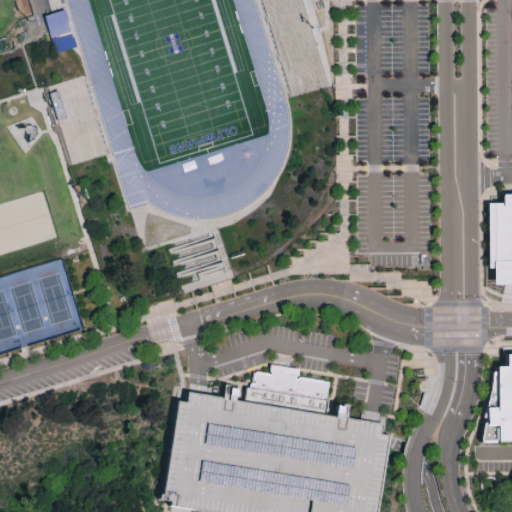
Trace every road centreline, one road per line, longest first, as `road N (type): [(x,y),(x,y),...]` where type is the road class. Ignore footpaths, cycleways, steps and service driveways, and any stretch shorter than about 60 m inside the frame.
road 1 (tertiary): [(0,383),(316,293),(399,322),(459,327)]
road 2 (tertiary): [(459,327),(456,0)]
road 3 (tertiary): [(448,443),(468,380),(459,327)]
